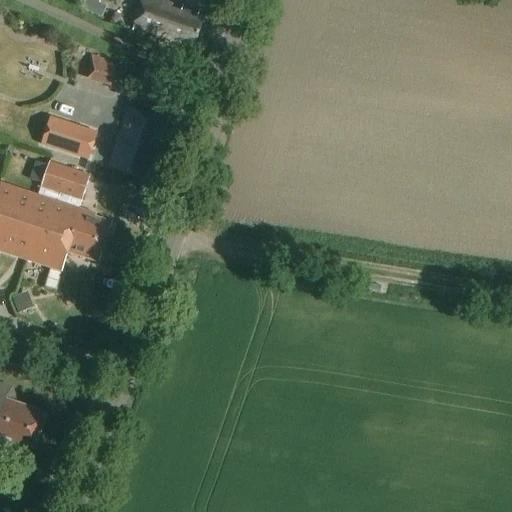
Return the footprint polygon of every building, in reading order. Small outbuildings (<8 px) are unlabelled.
[(91,0),(85,0),(81,9),(91,13),(95,2),(91,0)] [(170,6),(151,0),(141,0),(131,33),(193,53),(202,24),(197,22),(200,14),(180,7),(177,16),(168,13),(170,6)] [(84,78),(110,87),(117,65),(91,56),(84,78)] [(166,124),(129,111),(110,170),(141,180),(151,150),(157,152),(166,124)] [(51,118),(42,145),(89,160),(98,133),(51,118)] [(39,189),(37,197),(78,210),(81,203),(89,178),(47,165),(39,189)] [(0,184),(0,253),(64,274),(70,255),(98,264),(111,224),(95,218),(96,216),(78,210),(37,197),(0,184)] [(27,293),(12,299),(18,314),(33,308),(27,293)] [(0,385),(0,447),(14,452),(16,448),(34,455),(42,433),(47,417),(17,406),(12,390),(0,385)]
